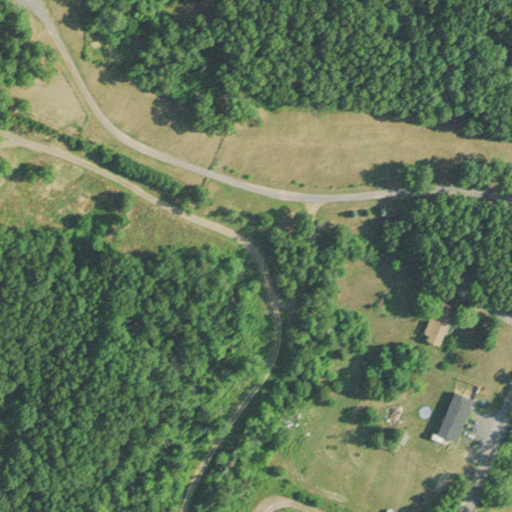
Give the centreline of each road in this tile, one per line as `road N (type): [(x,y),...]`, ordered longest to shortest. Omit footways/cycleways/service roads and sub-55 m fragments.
road 1 (residential): [(185,511),(199,472),(280,337),(281,314),(262,257),(223,224),(0,126)]
road 2 (residential): [(511,197),(462,190),(293,195),(131,144),(105,123),(35,0)]
road 3 (residential): [(465,511),(511,401)]
